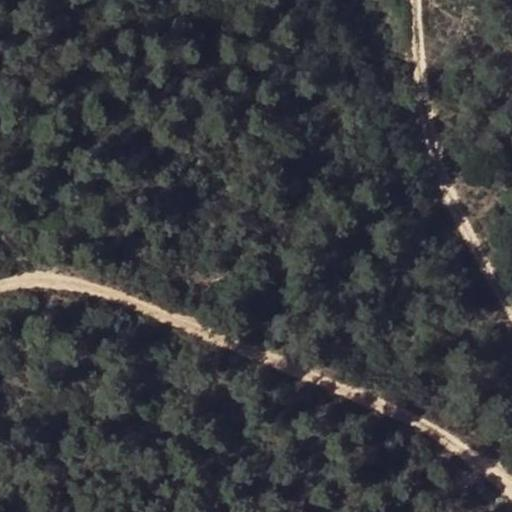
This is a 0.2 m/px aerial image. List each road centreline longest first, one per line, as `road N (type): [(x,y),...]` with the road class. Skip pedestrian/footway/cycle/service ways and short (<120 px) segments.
road 1 (track): [(0,282),(51,268),(140,302),(421,419),(511,485)]
road 2 (track): [(511,300),(435,164),(418,0)]
